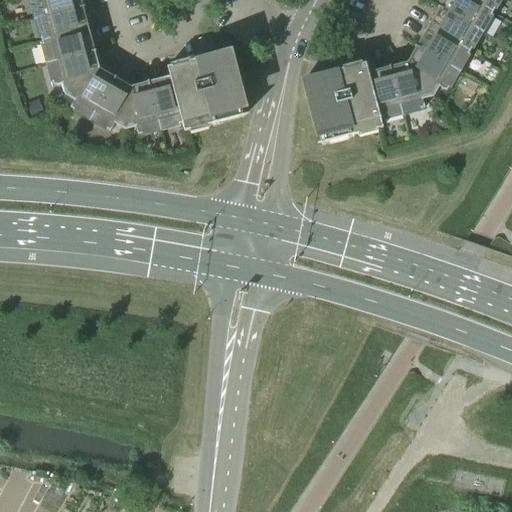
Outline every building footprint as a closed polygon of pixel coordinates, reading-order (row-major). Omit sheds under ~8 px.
[(39,0),(44,18),(83,8),(81,0),(39,0)] [(471,0),(443,0),(439,8),(482,32),(493,13),(485,8),(471,0)] [(471,0),(485,8),(493,13),(500,0),(471,0)] [(83,8),(44,18),(50,40),(89,30),(83,8)] [(439,8),(428,28),(462,48),(463,48),(470,52),(481,33),(482,34),(483,33),(482,32),(439,8)] [(428,28),(416,47),(451,68),(462,48),(428,28)] [(89,30),(50,40),(56,62),(95,52),(89,30)] [(451,68),(416,47),(407,63),(434,98),(451,68)] [(95,52),(56,62),(65,96),(99,69),(95,52)] [(227,52),(191,61),(167,68),(170,77),(180,116),(184,132),(244,117),(227,52)] [(366,63),(328,73),(306,79),(321,136),(323,144),(383,128),(379,112),(368,73),(366,63)] [(407,63),(390,67),(400,106),(399,107),(402,116),(403,116),(403,114),(425,109),(423,100),(434,98),(407,63)] [(390,67),(368,73),(379,112),(399,107),(400,106),(390,67)] [(115,78),(99,69),(65,96),(95,113),(115,78)] [(180,116),(170,77),(148,83),(159,122),(180,116)] [(131,88),(115,78),(95,113),(125,131),(131,88)] [(148,83),(131,88),(125,131),(159,122),(148,83)] [(38,99),(26,104),(32,117),(43,112),(38,99)] [(445,115),(434,118),(437,129),(448,127),(445,115)]
